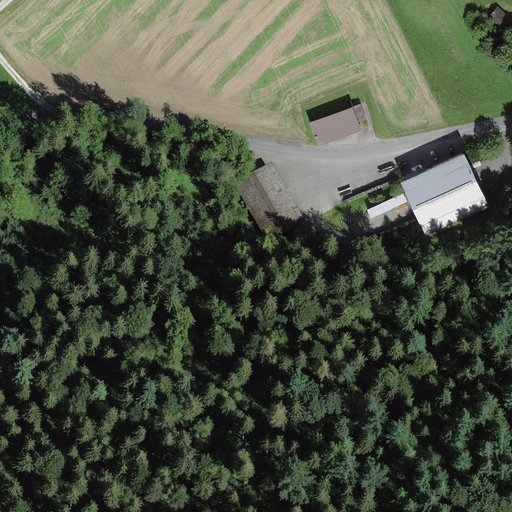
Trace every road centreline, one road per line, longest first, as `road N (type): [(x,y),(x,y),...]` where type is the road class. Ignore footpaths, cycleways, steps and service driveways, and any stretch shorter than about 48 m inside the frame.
road 1 (tertiary): [(511,121),(332,153),(90,112),(52,114),(0,135)]
road 2 (track): [(389,511),(467,420),(511,386)]
